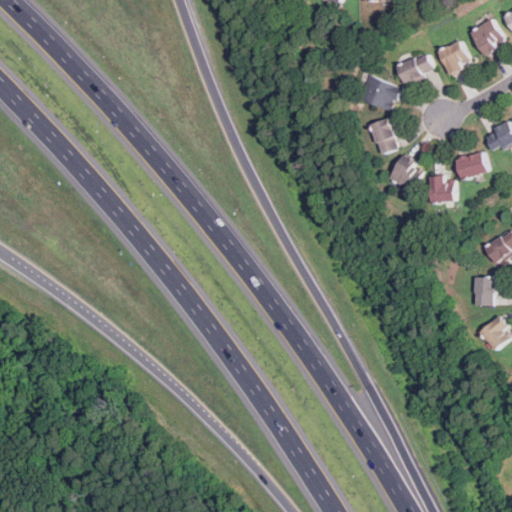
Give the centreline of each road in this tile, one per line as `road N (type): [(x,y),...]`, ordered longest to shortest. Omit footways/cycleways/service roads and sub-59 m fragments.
road 1 (motorway): [(411,511),(380,447),(288,317),(179,182),(8,0)]
road 2 (motorway): [(443,511),(251,166),(180,0)]
road 3 (motorway): [(0,86),(216,329),(343,511)]
road 4 (motorway): [(0,251),(161,372),(258,465)]
